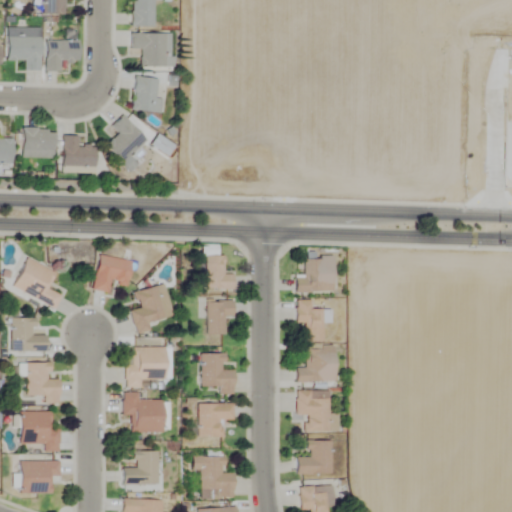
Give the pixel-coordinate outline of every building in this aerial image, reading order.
[(39,0),(40,16),(61,16),(61,0),(39,0)] [(151,0),(128,0),(129,27),(151,27),(151,0)] [(22,71),(38,71),(38,28),(3,28),(3,61),(22,61),(22,71)] [(138,68),(172,68),(172,57),(162,57),(162,35),(128,35),(128,50),(138,50),(138,68)] [(76,62),(76,42),(43,42),(43,73),(57,73),(57,62),(76,62)] [(158,114),(159,100),(153,99),(155,80),(133,77),(129,110),(158,114)] [(136,166),(126,155),(143,142),(121,115),(108,126),(115,135),(103,145),(126,174),(136,166)] [(19,128),(19,158),(50,159),(51,129),(19,128)] [(76,136),(59,136),(59,172),(92,172),(92,145),(76,145),(76,136)] [(10,139),(0,139),(0,163),(9,163),(10,139)] [(105,294),(108,283),(124,286),(129,262),(96,255),(89,291),(105,294)] [(221,274),(221,256),(202,256),(202,289),(230,289),(230,274),(221,274)] [(331,258),(301,257),(301,279),(292,278),(291,292),(330,292),(331,258)] [(52,273),(23,259),(8,289),(52,309),(58,296),(44,289),(52,273)] [(145,323),(169,317),(162,285),(132,292),(136,310),(127,312),(132,334),(147,331),(145,323)] [(302,324),(302,342),(321,342),(320,310),(308,310),(308,301),(293,301),(293,324),(302,324)] [(221,317),(230,317),(230,302),(203,302),(203,335),(221,335),(221,317)] [(7,351),(43,351),(43,336),(32,336),(32,319),(7,319),(7,351)] [(129,357),(120,357),(120,385),(166,384),(166,348),(129,348),(129,357)] [(332,348),(301,348),(301,368),(292,368),(292,383),(332,383),(332,348)] [(215,388),(215,395),(230,395),(230,371),(221,371),(221,354),(197,354),(197,388),(215,388)] [(55,380),(47,380),(46,363),(22,363),(22,397),(40,397),(40,404),(55,404),(55,380)] [(293,416),(302,416),(302,432),(336,433),(336,414),(326,414),(326,392),(293,392),(293,416)] [(159,433),(159,401),(137,401),(137,394),(120,393),(119,417),(127,417),(127,433),(159,433)] [(229,421),(229,404),(194,404),(195,438),(219,438),(218,421),(229,421)] [(47,413),(16,413),(16,444),(39,444),(39,452),(55,452),(55,429),(47,429),(47,413)] [(328,441),(304,441),(304,459),(293,459),(293,475),(328,475),(328,441)] [(154,452),(130,452),(130,468),(119,468),(119,486),(154,486),(154,452)] [(197,471),(197,499),(230,499),(230,474),(220,474),(220,457),(189,457),(189,471),(197,471)] [(47,494),(47,477),(55,477),(55,462),(16,462),(16,494),(47,494)] [(295,488),(296,511),(307,511),(306,511),(325,511),(325,508),(331,508),(330,486),(295,488)] [(158,511),(158,501),(119,500),(118,511),(158,511)]
